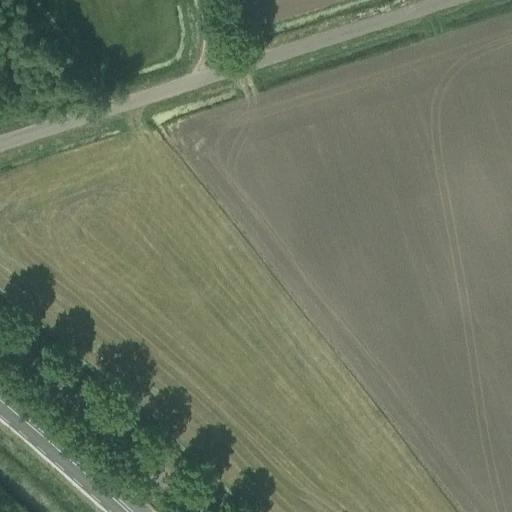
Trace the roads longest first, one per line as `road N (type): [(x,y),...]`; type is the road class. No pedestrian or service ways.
road 1 (unclassified): [(0,143),(446,0)]
road 2 (unclassified): [(203,511),(0,338)]
road 3 (primary): [(127,511),(0,399)]
